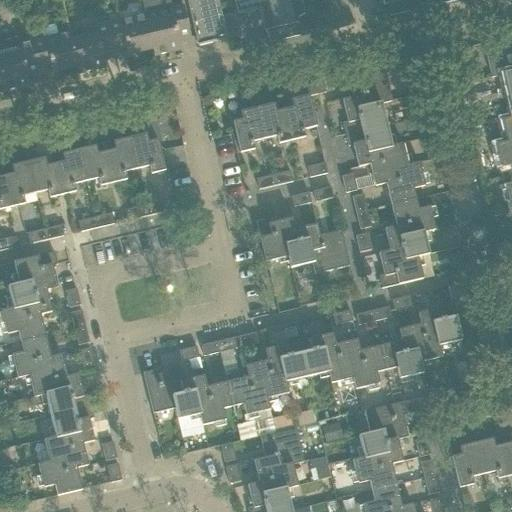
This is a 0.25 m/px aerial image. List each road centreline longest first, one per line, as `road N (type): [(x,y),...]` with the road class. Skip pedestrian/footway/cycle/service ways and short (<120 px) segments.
road 1 (residential): [(0,258),(210,208)]
road 2 (residential): [(110,342),(233,313),(219,254)]
road 3 (residential): [(0,114),(180,71)]
road 4 (residential): [(110,342),(98,296),(106,279),(219,254)]
road 5 (residential): [(143,497),(110,342)]
road 6 (residential): [(210,208),(180,71)]
road 7 (unknown): [(210,208),(329,164)]
